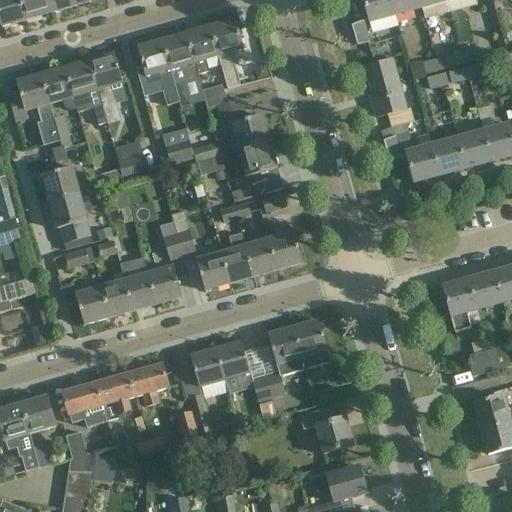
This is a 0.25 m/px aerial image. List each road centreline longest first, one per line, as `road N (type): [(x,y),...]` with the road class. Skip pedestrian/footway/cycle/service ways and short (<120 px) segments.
road 1 (residential): [(0,380),(356,281)]
road 2 (tertiary): [(356,281),(282,0)]
road 3 (tertiary): [(419,511),(356,281)]
road 4 (residential): [(0,59),(212,0)]
road 5 (residential): [(356,281),(511,239)]
